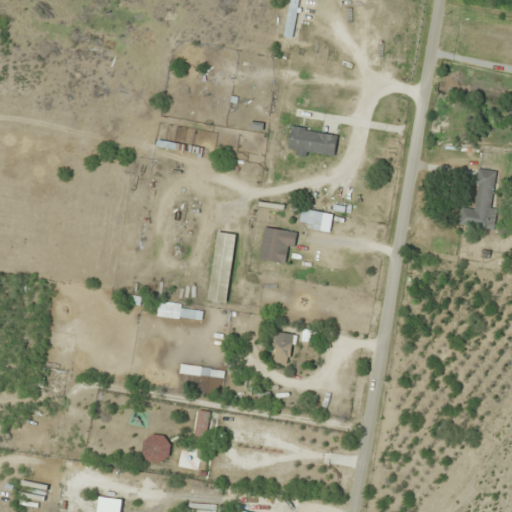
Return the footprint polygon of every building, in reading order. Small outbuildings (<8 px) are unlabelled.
[(299,0),(290,0),(284,36),(292,38),(299,0)] [(288,149),(334,156),(338,134),(291,127),(288,149)] [(474,209),(460,208),(458,225),(494,229),(497,209),(491,208),(495,171),(479,169),(474,209)] [(288,247),(294,248),(296,233),(265,227),(259,259),(285,263),(288,247)] [(209,300),(227,302),(236,234),(217,232),(209,300)] [(194,310),(181,310),(181,302),(157,302),(157,317),(194,317),(194,310)] [(273,361),(290,362),(293,333),(275,332),(273,361)] [(219,480),(236,480),(236,464),(219,464),(219,480)]
